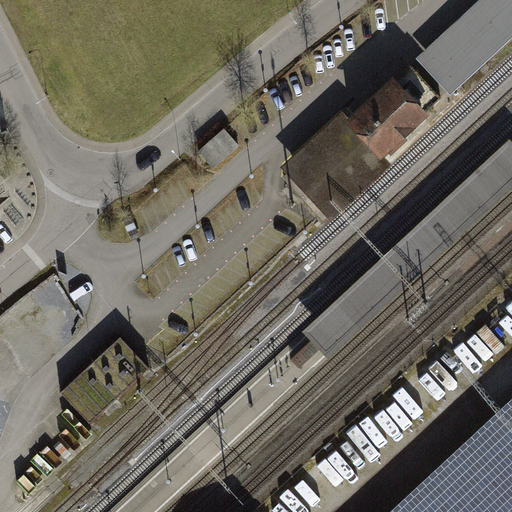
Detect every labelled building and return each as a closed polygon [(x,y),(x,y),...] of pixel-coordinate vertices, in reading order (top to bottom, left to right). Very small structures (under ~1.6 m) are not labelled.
[(452,95),(511,39),(511,0),(480,0),(417,59),(452,95)] [(319,207),(322,205),(323,206),(381,153),(387,148),(392,153),(406,140),(401,135),(442,98),(412,66),(352,121),(353,123),(296,176),(313,195),(310,198),(306,202),(314,211),(319,207)] [(353,123),(352,121),(343,111),(282,167),(310,198),(313,195),(296,176),(353,123)] [(225,129),(199,151),(214,168),(239,145),(225,129)] [(322,205),(319,207),(332,220),(392,164),(381,153),(323,206),(322,205)] [(122,337),(62,392),(90,423),(150,368),(122,337)] [(511,425),(418,511),(500,511),(511,501),(511,425)]
